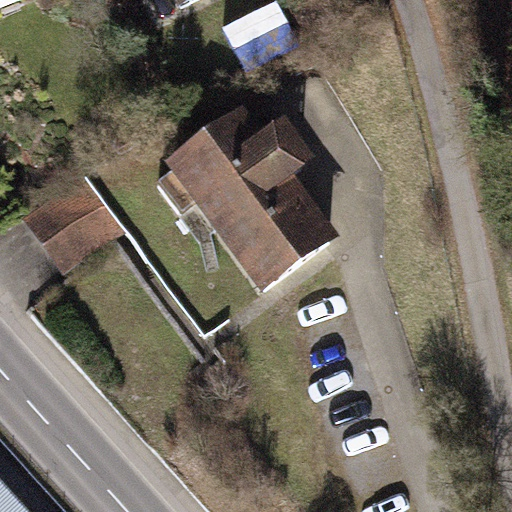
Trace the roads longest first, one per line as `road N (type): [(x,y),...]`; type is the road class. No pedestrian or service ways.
road 1 (residential): [(412,0),(444,88),(511,461)]
road 2 (primary): [(0,361),(128,511)]
